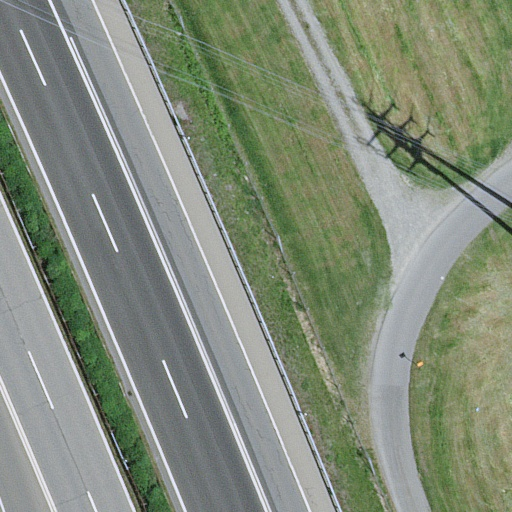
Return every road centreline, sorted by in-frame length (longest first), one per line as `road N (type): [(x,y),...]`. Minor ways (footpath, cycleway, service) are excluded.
road 1 (motorway): [(287,511),(83,21),(61,0)]
road 2 (motorway): [(231,511),(9,0)]
road 3 (unclassified): [(511,185),(454,227),(409,299),(389,358),(389,419),(411,511)]
road 4 (track): [(409,299),(405,215),(298,0)]
road 5 (motorway): [(0,293),(94,511)]
